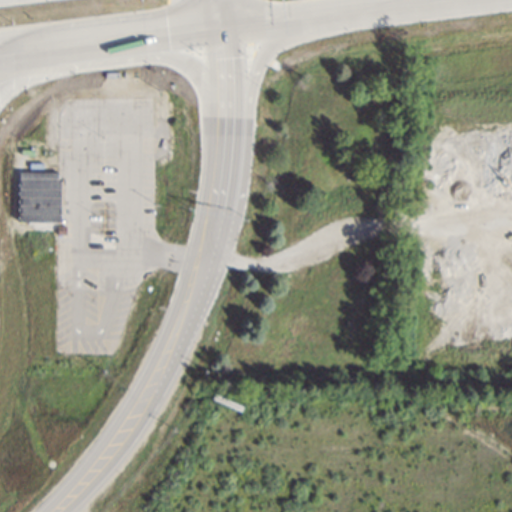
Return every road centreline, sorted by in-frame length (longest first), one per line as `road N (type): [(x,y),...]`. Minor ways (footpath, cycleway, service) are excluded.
road 1 (tertiary): [(50,511),(107,455),(136,410),(208,259)]
road 2 (primary): [(213,236),(242,187),(253,89),(270,48),(286,32),(333,14)]
road 3 (primary): [(9,52),(221,25)]
road 4 (primary): [(221,25),(433,0)]
road 5 (primary): [(59,44),(168,54),(209,83),(226,120)]
